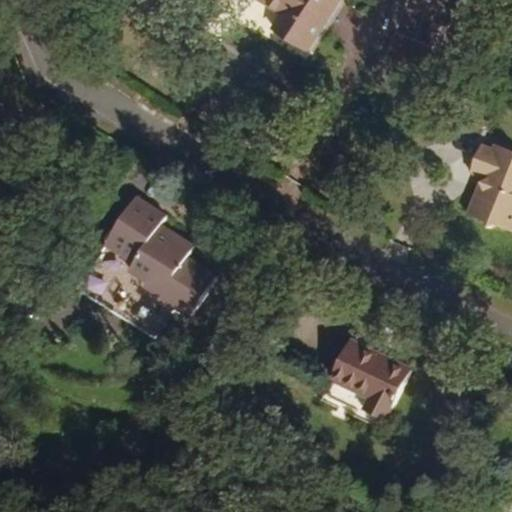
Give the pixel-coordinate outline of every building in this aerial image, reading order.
[(351,6),(341,0),(260,0),(295,22),(287,36),(321,56),(351,6)] [(405,28),(396,64),(421,70),(429,33),(405,28)] [(0,188),(20,176),(0,145),(0,188)] [(502,190),(493,187),(481,216),(501,224),(504,230),(511,228),(511,146),(510,145),(506,149),(497,145),(485,173),(497,177),(506,181),(502,190)] [(497,177),(493,187),(502,190),(506,181),(497,177)] [(156,204),(99,295),(174,343),(196,312),(211,322),(236,284),(207,264),(213,252),(180,231),(186,221),(156,204)] [(81,284),(61,274),(45,300),(64,312),(81,284)] [(433,381),(374,350),(355,389),(394,409),(388,421),(408,431),(433,381)]
